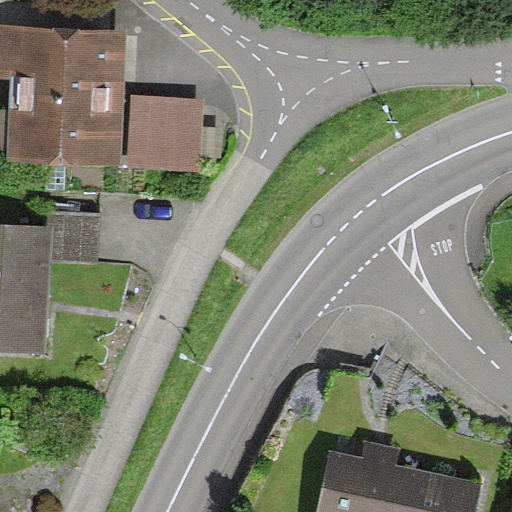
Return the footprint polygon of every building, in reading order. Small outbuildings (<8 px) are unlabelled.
[(117,164),(121,32),(0,28),(0,77),(11,78),(10,110),(0,109),(0,151),(9,152),(9,160),(117,164)] [(200,170),(202,101),(131,100),(129,169),(200,170)] [(96,262),(98,212),(34,209),(33,233),(47,233),(46,260),(96,262)] [(33,233),(0,231),(0,352),(42,354),(46,260),(47,233),(33,233)] [(353,457),(322,451),(309,511),(460,511),(467,479),(386,464),(390,445),(356,439),(353,457)]
